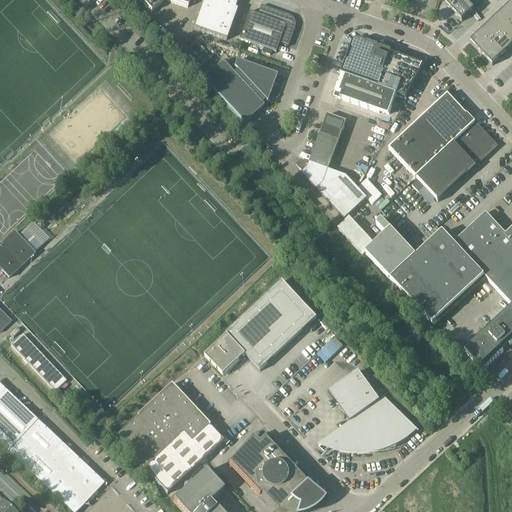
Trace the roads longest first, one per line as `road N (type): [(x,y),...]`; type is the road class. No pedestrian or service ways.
road 1 (unclassified): [(346,14),(301,137),(279,148),(268,127),(282,112),(318,4)]
road 2 (unclassified): [(359,511),(511,371)]
road 3 (unclassified): [(511,129),(442,52),(346,14)]
road 4 (unclassified): [(353,511),(247,393)]
